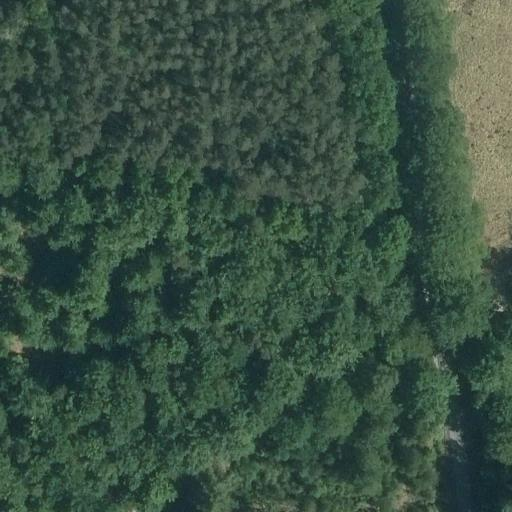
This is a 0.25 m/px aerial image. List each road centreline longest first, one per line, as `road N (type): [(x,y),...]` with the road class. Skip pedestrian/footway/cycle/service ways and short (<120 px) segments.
road 1 (tertiary): [(464,511),(406,0)]
road 2 (track): [(435,249),(380,255),(0,146)]
